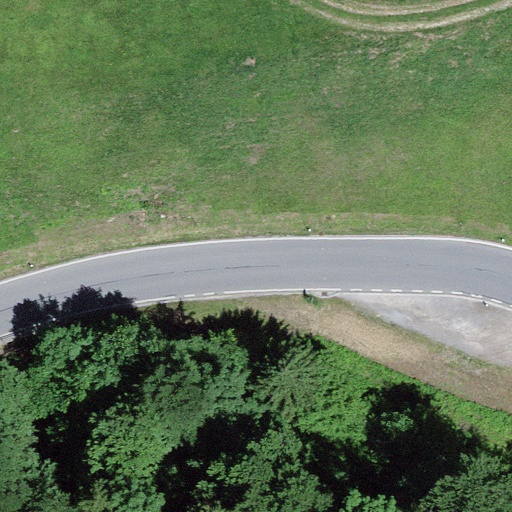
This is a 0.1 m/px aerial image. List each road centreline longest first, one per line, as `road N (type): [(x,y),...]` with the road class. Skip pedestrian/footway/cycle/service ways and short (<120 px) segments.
road 1 (tertiary): [(0,304),(204,264),(303,264),(422,294),(511,302)]
road 2 (track): [(308,0),(365,22),(510,0)]
